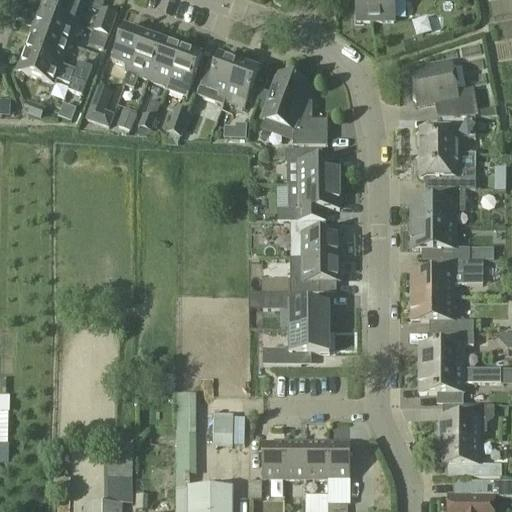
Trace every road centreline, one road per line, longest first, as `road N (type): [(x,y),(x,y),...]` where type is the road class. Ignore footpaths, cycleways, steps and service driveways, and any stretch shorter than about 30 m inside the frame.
road 1 (residential): [(379,414),(372,117),(360,73),(316,43)]
road 2 (residential): [(316,43),(203,0)]
